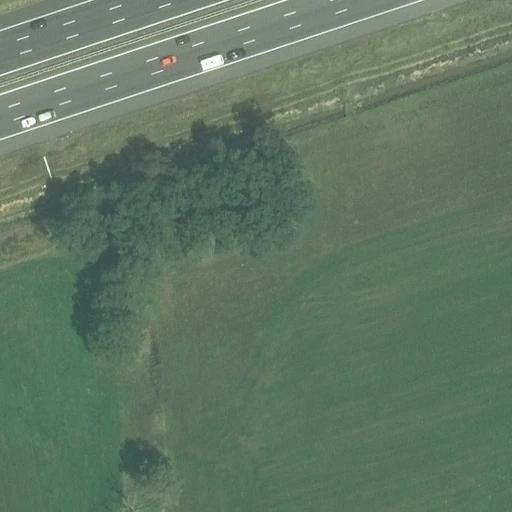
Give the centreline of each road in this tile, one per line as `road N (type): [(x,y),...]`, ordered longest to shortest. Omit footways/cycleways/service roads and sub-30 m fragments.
road 1 (motorway): [(0,119),(359,0)]
road 2 (motorway): [(169,0),(0,55)]
